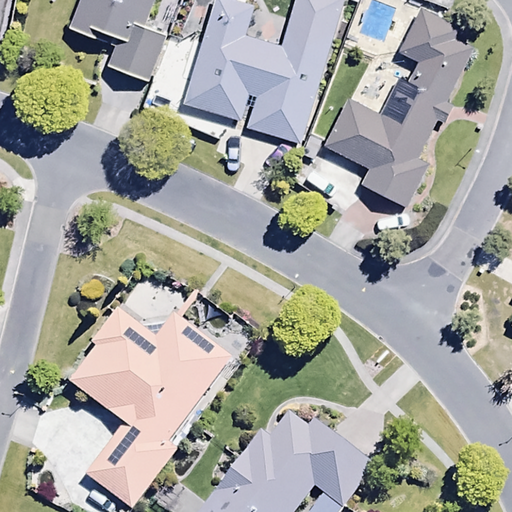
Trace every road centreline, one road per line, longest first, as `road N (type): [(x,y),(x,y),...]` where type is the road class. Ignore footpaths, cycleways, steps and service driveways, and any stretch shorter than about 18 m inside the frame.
road 1 (residential): [(411,309),(297,238),(69,140)]
road 2 (residential): [(69,140),(0,392)]
road 3 (residential): [(511,134),(488,200),(411,309)]
road 4 (residential): [(511,453),(496,411),(411,309)]
